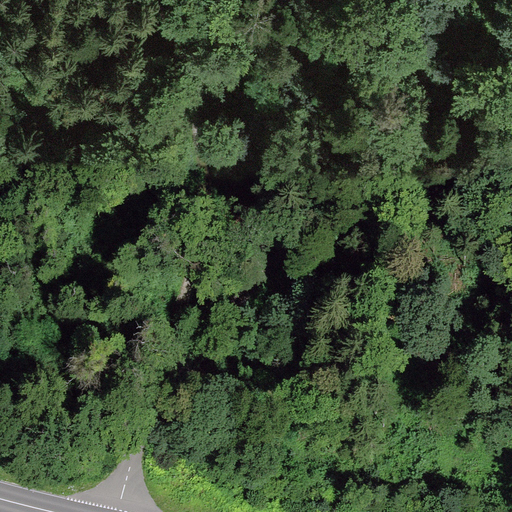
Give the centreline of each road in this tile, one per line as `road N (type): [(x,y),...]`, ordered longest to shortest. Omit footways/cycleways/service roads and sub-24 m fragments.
road 1 (track): [(118,511),(157,387),(192,222),(187,141),(139,0)]
road 2 (track): [(144,430),(252,287),(312,224),(511,94)]
